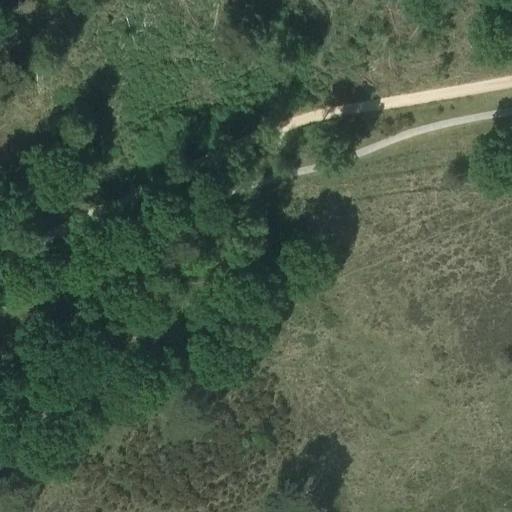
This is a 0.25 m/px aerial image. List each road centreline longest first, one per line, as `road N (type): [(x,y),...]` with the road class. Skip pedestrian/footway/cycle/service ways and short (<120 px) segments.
road 1 (unknown): [(511,136),(319,176),(287,262),(156,373),(0,449)]
road 2 (track): [(511,81),(311,116),(0,265)]
